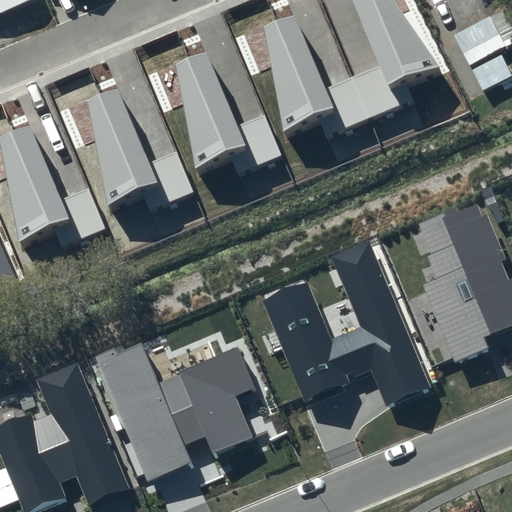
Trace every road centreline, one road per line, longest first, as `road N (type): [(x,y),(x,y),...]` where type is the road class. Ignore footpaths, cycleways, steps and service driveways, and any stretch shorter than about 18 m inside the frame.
road 1 (residential): [(291,511),(511,418)]
road 2 (residential): [(0,71),(172,0)]
